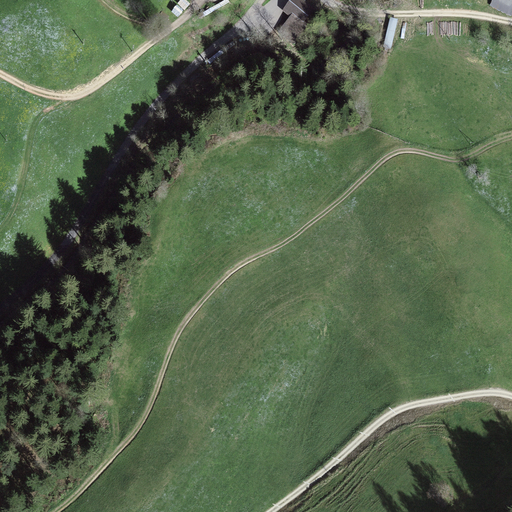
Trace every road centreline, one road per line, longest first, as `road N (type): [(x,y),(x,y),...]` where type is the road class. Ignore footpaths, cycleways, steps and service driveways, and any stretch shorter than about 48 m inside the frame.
road 1 (track): [(54,511),(133,431),(178,330),(233,269),(299,231),(393,152),(459,159),(511,134)]
road 2 (unclassified): [(0,310),(60,250),(148,106),(278,0)]
road 3 (track): [(267,511),(403,404),(490,389),(511,393)]
road 4 (track): [(0,73),(37,91),(79,94),(181,21),(197,0)]
road 5 (track): [(331,0),(511,21)]
